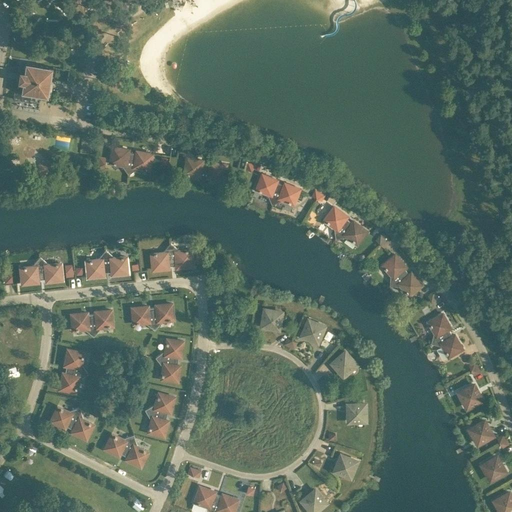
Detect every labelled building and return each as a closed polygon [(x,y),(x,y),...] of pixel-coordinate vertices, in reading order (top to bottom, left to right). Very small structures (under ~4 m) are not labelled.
[(22,81),(21,92),(48,96),(49,90),(51,79),(52,66),(41,64),(25,62),(23,73),(21,73),(20,81),(22,81)] [(133,153),(133,149),(115,146),(112,165),(125,167),(132,175),(134,154),(134,153),(133,153)] [(157,153),(139,150),(138,155),(134,154),(132,175),(139,169),(154,172),(157,153)] [(97,166),(103,168),(105,157),(99,155),(97,166)] [(202,179),(207,187),(207,186),(209,164),(208,164),(208,159),(189,157),(186,175),(202,179)] [(232,164),(213,161),(213,166),(209,163),(209,164),(207,186),(215,180),(228,183),(232,164)] [(276,195),(280,183),(278,182),(280,179),(262,172),(255,190),(268,195),(272,204),(279,201),(276,195)] [(283,184),(280,183),(276,195),(279,201),(281,200),(295,205),(302,187),(284,180),(283,184)] [(317,198),(320,191),(315,189),(312,195),(317,198)] [(325,194),(320,191),(317,198),(322,200),(325,194)] [(342,230),(349,220),(347,219),(350,215),(334,204),(323,220),(334,228),(336,238),(343,237),(342,230)] [(351,222),(349,220),(342,230),(343,237),(346,237),(358,245),(369,230),(354,218),(351,222)] [(380,243),(385,238),(381,234),(376,240),(380,243)] [(389,242),(385,238),(380,243),(385,247),(389,242)] [(173,265),(176,265),(174,243),(166,253),(155,254),(158,271),(173,268),(173,265)] [(175,244),(177,266),(180,265),(181,268),(197,266),(195,250),(184,252),(175,244)] [(109,251),(109,250),(101,260),(89,261),(91,277),(107,276),(107,273),(113,272),(112,272),(109,251)] [(119,259),(109,251),(112,272),(115,272),(116,275),(131,273),(130,257),(119,259)] [(381,264),(391,275),(390,285),(397,286),(397,279),(407,270),(405,269),(408,266),(396,252),(381,264)] [(43,257),(43,258),(45,279),(49,279),(49,281),(66,280),(64,264),(52,265),(43,257)] [(41,280),(45,279),(43,258),(35,267),(24,267),(26,284),(42,282),(41,280)] [(73,264),(65,265),(66,276),(74,275),(73,264)] [(397,279),(397,286),(400,286),(410,297),(424,284),(411,270),(409,272),(407,270),(397,279)] [(431,299),(437,295),(434,291),(428,295),(431,299)] [(441,299),(437,295),(431,299),(435,304),(441,299)] [(154,319),(149,325),(154,329),(162,319),(174,318),(172,302),(156,303),(156,306),(152,306),(154,319)] [(154,319),(152,306),(148,307),(148,304),(132,306),(133,322),(145,321),(149,325),(154,319)] [(91,328),(88,331),(94,335),(101,326),(113,324),(111,308),(95,310),(95,313),(91,313),(93,326),(91,328)] [(282,311),(266,309),(263,324),(279,327),(282,311)] [(427,320),(434,333),(431,343),(438,345),(440,338),(451,331),(450,330),(453,328),(443,311),(427,320)] [(82,330),(87,333),(88,331),(91,328),(90,315),(86,316),(85,313),(69,315),(71,331),(82,330)] [(324,325),(310,319),(303,334),(318,340),(324,325)] [(440,338),(438,345),(441,345),(448,358),(465,349),(455,332),(452,334),(451,331),(440,338)] [(290,346),(293,340),(287,337),(284,344),(290,346)] [(165,358),(177,360),(178,356),(180,356),(182,340),(166,338),(165,349),(160,353),(165,358)] [(293,340),(290,346),(295,349),(298,342),(293,340)] [(78,371),(83,377),(88,374),(81,363),(83,352),(67,349),(64,365),(66,366),(66,370),(78,371)] [(356,363),(346,351),(334,362),(344,374),(356,363)] [(177,364),(177,360),(165,358),(160,353),(155,357),(163,367),(161,378),(177,380),(179,364),(177,364)] [(471,369),(478,366),(476,361),(469,364),(471,369)] [(481,372),(478,366),(471,369),(475,376),(481,372)] [(77,381),(83,377),(78,371),(66,370),(65,374),(62,373),(59,389),(75,392),(77,381)] [(485,400),(475,380),(456,391),(466,410),(485,400)] [(338,394),(333,389),(328,395),(332,399),(338,394)] [(154,412),(166,415),(167,411),(170,411),(173,396),(158,392),(155,403),(150,406),(154,412)] [(366,419),(365,403),(349,404),(350,420),(366,419)] [(75,415),(81,413),(79,406),(67,410),(57,405),(50,420),(64,427),(66,425),(69,426),(75,415)] [(154,412),(150,406),(144,409),(151,420),(148,431),(164,435),(168,419),(165,418),(166,415),(154,412)] [(75,415),(69,426),(73,428),(72,430),(86,438),(93,423),(83,418),(81,413),(75,415)] [(496,435),(486,416),(467,427),(477,446),(496,435)] [(120,452),(123,454),(129,442),(136,440),(134,434),(122,438),(112,432),(104,447),(118,454),(120,452)] [(500,442),(506,438),(503,433),(497,437),(500,442)] [(510,444),(506,438),(500,442),(503,447),(510,444)] [(129,442),(123,454),(127,456),(126,458),(140,465),(147,451),(137,446),(136,440),(129,442)] [(509,471),(498,452),(479,463),(490,482),(509,471)] [(336,469),(351,475),(357,460),(342,454),(336,469)] [(312,463),(320,467),(322,461),(315,457),(312,463)] [(202,470),(190,466),(188,473),(199,477),(202,470)] [(7,470),(2,474),(7,479),(12,475),(7,470)] [(287,487),(283,481),(277,485),(280,491),(287,487)] [(206,504),(209,509),(215,506),(219,494),(215,493),(216,491),(201,485),(195,501),(206,504)] [(255,488),(249,485),(246,492),(253,495),(255,488)] [(491,499),(499,511),(511,511),(511,490),(511,488),(491,499)] [(314,511),(326,501),(316,489),(304,499),(314,511)] [(215,506),(209,509),(209,511),(219,511),(223,510),(228,511),(234,511),(239,498),(224,493),(223,496),(219,494),(215,506)] [(126,508),(133,511),(137,511),(144,500),(133,494),(126,508)]
